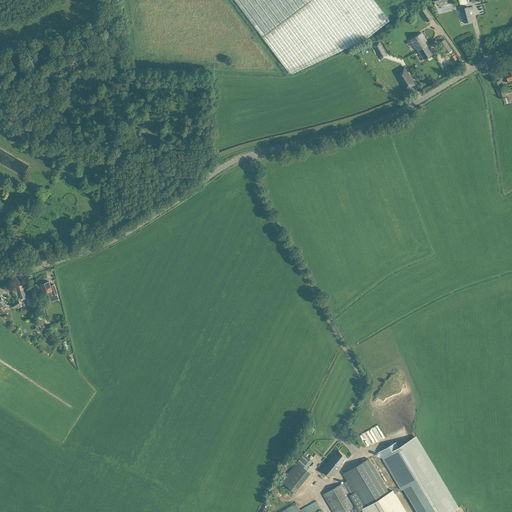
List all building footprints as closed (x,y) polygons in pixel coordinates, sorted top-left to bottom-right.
[(234,0),(289,73),(293,73),(365,40),(390,21),(374,0),(234,0)] [(468,7),(460,9),(464,22),(472,20),(468,7)] [(425,8),(420,12),(425,20),(431,16),(425,8)] [(409,40),(415,49),(416,48),(424,60),(433,54),(427,45),(428,45),(421,33),(409,40)] [(376,43),(372,45),(378,56),(381,55),(386,52),(379,41),(376,43)] [(447,43),(442,46),(447,54),(452,50),(447,43)] [(395,74),(405,91),(415,85),(405,68),(395,74)] [(504,89),(500,80),(493,83),(497,92),(498,92),(500,98),(505,95),(502,90),(504,89)] [(49,281),(40,284),(43,293),(44,293),(45,296),(53,293),(53,292),(56,291),(54,285),(51,286),(49,281)] [(15,293),(21,301),(26,299),(28,306),(29,305),(29,306),(33,305),(28,290),(24,291),(22,285),(16,287),(13,288),(15,293)] [(18,300),(12,304),(15,308),(21,305),(18,300)] [(395,443),(378,452),(401,490),(404,488),(418,511),(451,511),(457,508),(415,437),(398,447),(395,443)] [(339,466),(346,457),(339,451),(334,456),(333,455),(321,470),(330,477),(339,467),(339,466)] [(304,454),(297,462),(282,482),(295,492),(311,473),(306,469),(313,461),(304,454)] [(366,507),(389,493),(368,458),(343,473),(347,480),(323,495),(333,511),(346,511),(357,506),(350,495),(356,491),(366,507)] [(282,511),(303,511),(303,510),(314,505),(311,498),(299,503),(302,510),(299,511),(297,506),(282,511)]
